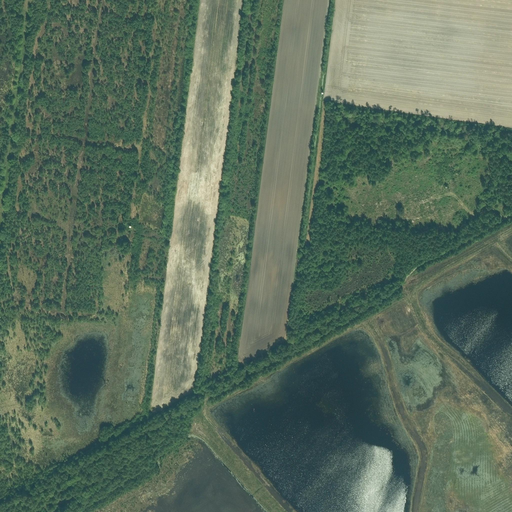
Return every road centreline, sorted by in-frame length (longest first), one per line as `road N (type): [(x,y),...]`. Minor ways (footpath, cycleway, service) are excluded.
road 1 (track): [(5,511),(511,215)]
road 2 (track): [(0,214),(27,0)]
